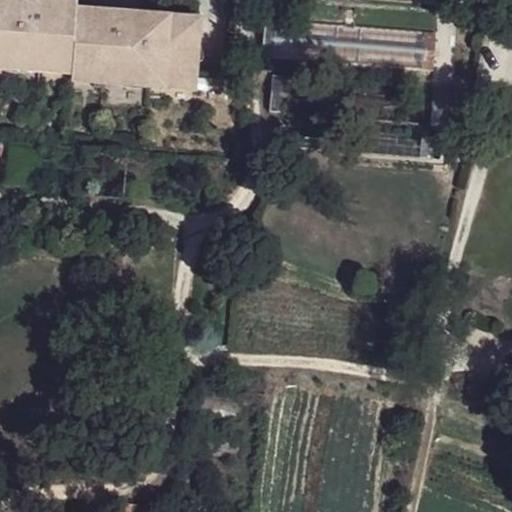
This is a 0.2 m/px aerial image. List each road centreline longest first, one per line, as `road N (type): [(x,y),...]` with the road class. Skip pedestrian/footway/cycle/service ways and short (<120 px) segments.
road 1 (track): [(242,0),(250,157),(234,203),(185,260),(179,404),(168,464),(153,480)]
road 2 (track): [(451,0),(450,64),(490,133),(424,376)]
road 3 (track): [(176,359),(424,376),(432,434),(414,511)]
road 4 (track): [(0,209),(216,223)]
